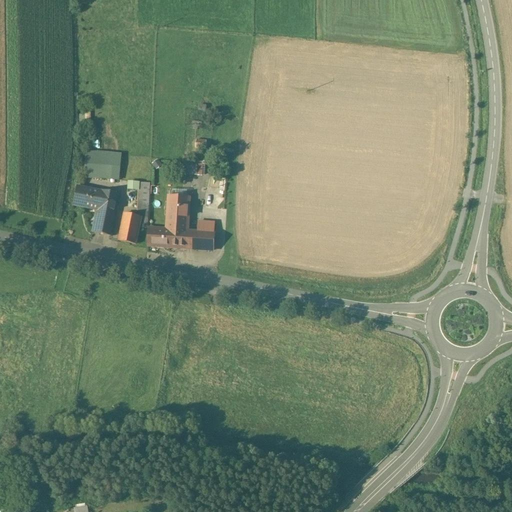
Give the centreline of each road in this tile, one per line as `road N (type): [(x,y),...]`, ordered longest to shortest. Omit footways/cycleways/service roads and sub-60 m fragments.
road 1 (tertiary): [(0,237),(431,319)]
road 2 (secondary): [(481,0),(494,114),(470,291)]
